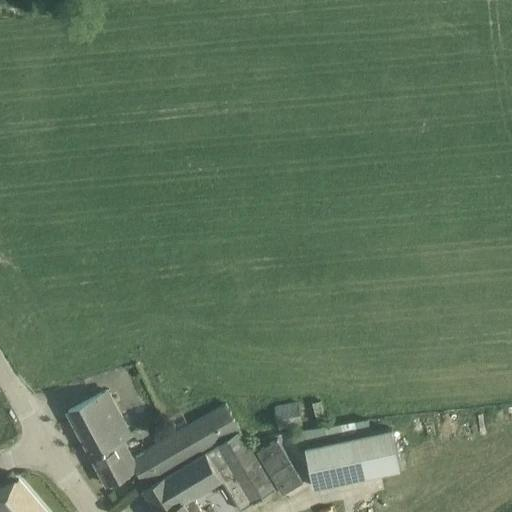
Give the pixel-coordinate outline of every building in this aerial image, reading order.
[(107,390),(68,410),(108,484),(137,469),(138,468),(133,458),(123,439),(131,434),(107,390)] [(279,428),(302,422),(297,401),(273,407),(279,428)] [(159,442),(133,458),(138,468),(137,469),(145,485),(239,427),(226,402),(171,435),(167,428),(155,435),(159,442)] [(318,462),(339,496),(414,451),(392,416),(318,462)] [(204,511),(196,496),(224,479),(241,508),(276,488),(240,428),(142,490),(156,511),(204,511)] [(257,451),(282,494),(302,481),(277,439),(257,451)] [(24,511),(37,502),(19,479),(0,487),(0,511),(24,511)] [(46,511),(37,502),(24,511),(46,511)]
